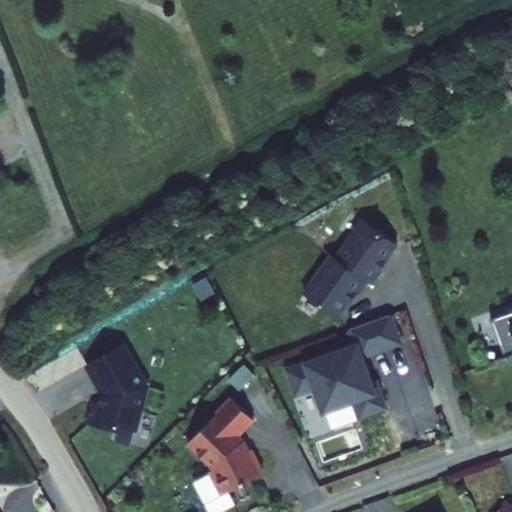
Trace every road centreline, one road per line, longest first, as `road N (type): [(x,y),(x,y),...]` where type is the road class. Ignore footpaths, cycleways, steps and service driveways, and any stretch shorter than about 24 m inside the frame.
road 1 (residential): [(315,511),(511,438)]
road 2 (residential): [(0,380),(86,511)]
